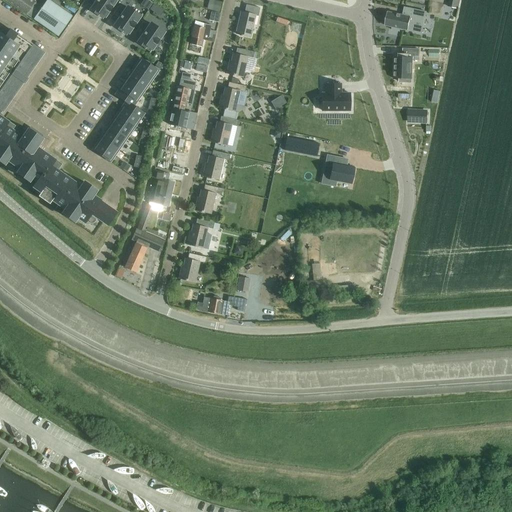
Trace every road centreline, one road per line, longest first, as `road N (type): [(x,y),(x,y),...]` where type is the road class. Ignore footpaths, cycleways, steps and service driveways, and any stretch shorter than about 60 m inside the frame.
road 1 (residential): [(229,0),(157,307)]
road 2 (residential): [(383,320),(407,201),(362,17)]
road 3 (unclassified): [(157,307),(253,331),(383,320)]
road 4 (residential): [(58,51),(75,26),(121,58),(65,138)]
road 5 (residential): [(65,138),(130,192),(91,270)]
road 6 (unclassified): [(383,320),(511,311)]
road 7 (residential): [(58,51),(20,104),(65,138)]
